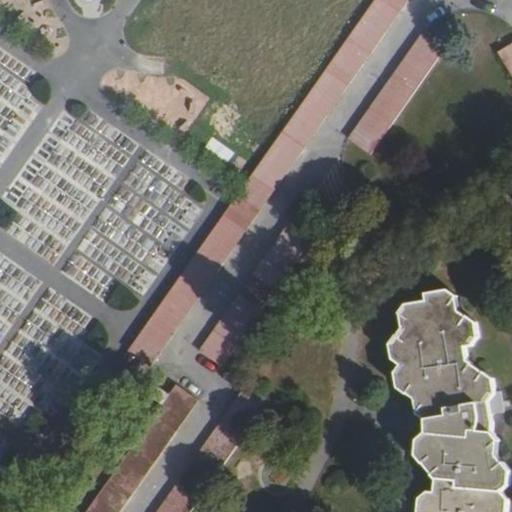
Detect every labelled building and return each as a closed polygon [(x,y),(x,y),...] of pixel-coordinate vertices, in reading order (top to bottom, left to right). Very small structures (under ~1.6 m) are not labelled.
[(383,0),(321,86),(304,110),(367,73),(420,0),(383,0)] [(427,32),(351,137),(373,152),(449,48),(427,32)] [(304,110),(245,192),(132,350),(153,364),(367,73),(304,110)] [(305,218),(207,351),(228,365),(326,233),(305,218)] [(412,382),(401,383),(404,397),(413,395),(415,412),(422,415),(426,435),(414,447),(416,464),(435,487),(433,491),(432,496),(424,496),(421,502),(413,502),(412,511),(499,511),(500,510),(492,509),(493,499),(496,491),(503,492),(503,478),(498,473),(498,464),(499,460),(494,456),(494,450),(485,415),(499,410),(506,399),(503,386),(479,372),(474,355),(484,354),(484,349),(488,348),(490,346),(487,332),(485,330),(469,323),(465,305),(453,299),(434,301),(435,309),(416,311),(417,318),(411,321),(412,341),(396,350),(401,367),(411,365),(412,382)] [(133,389),(167,412),(150,434),(200,406),(201,405),(181,393),(176,400),(141,378),(133,389)] [(240,393),(155,511),(188,511),(263,408),(240,393)] [(150,434),(93,511),(124,511),(200,406),(150,434)]
